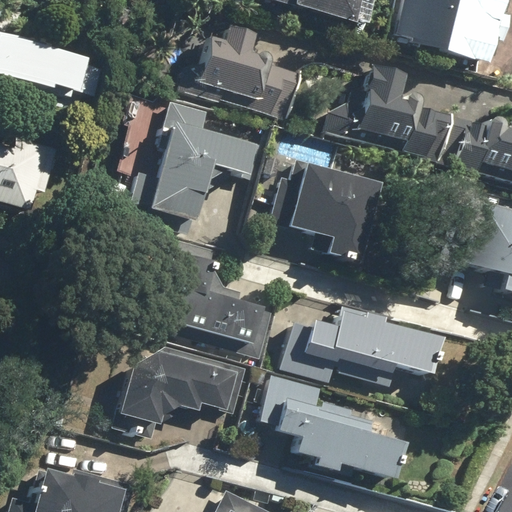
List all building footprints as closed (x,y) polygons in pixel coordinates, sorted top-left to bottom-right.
[(246,0),(348,27),(354,0),(246,0)] [(404,46),(481,67),(499,0),(399,0),(389,38),(405,42),(404,46)] [(180,59),(172,88),(282,116),(294,70),(240,56),(246,32),(220,25),(217,36),(204,33),(196,63),(180,59)] [(0,93),(27,101),(28,97),(53,104),(55,98),(79,106),(88,78),(26,59),(28,54),(0,45),(0,93)] [(325,107),(319,127),(426,159),(440,108),(390,97),(398,70),(363,61),(355,89),(346,86),(341,102),(325,107)] [(440,108),(426,159),(511,181),(511,106),(503,104),(497,124),(440,108)] [(198,116),(160,106),(153,132),(156,133),(142,182),(123,177),(114,212),(181,230),(196,174),(233,184),(234,181),(244,183),(253,149),(193,133),(198,116)] [(0,214),(17,219),(22,198),(31,201),(42,163),(44,156),(0,143),(0,214)] [(344,270),(366,191),(347,186),(349,179),(287,163),(281,185),(273,182),(260,229),(274,233),(273,234),(315,245),(311,262),(344,270)] [(187,221),(183,244),(233,253),(242,205),(229,203),(223,228),(187,221)] [(511,215),(471,205),(455,265),(478,271),(475,286),(511,295),(511,215)] [(260,221),(246,220),(244,253),(258,254),(260,221)] [(161,339),(252,363),(265,316),(225,305),(226,299),(218,297),(201,269),(205,254),(164,243),(148,304),(161,339)] [(283,329),(270,374),(320,388),(323,377),(380,393),(384,376),(415,384),(425,347),(367,331),(369,325),(349,319),(350,315),(332,310),(329,321),(326,320),(322,333),(299,327),(297,333),(283,329)] [(120,353),(102,421),(143,432),(146,422),(162,414),(181,419),(183,411),(213,418),(214,414),(228,418),(239,374),(157,352),(145,359),(120,353)] [(311,391),(262,378),(248,427),(262,431),(260,439),(284,446),(280,462),(300,468),(298,474),(320,480),(321,473),(379,489),(390,449),(359,441),(363,425),(342,419),(343,414),(315,406),(314,412),(306,409),(311,391)] [(207,457),(182,451),(174,488),(199,493),(207,457)] [(0,511),(121,511),(127,490),(48,469),(45,479),(30,475),(21,507),(3,502),(0,511)] [(251,511),(218,495),(208,511),(251,511)]
